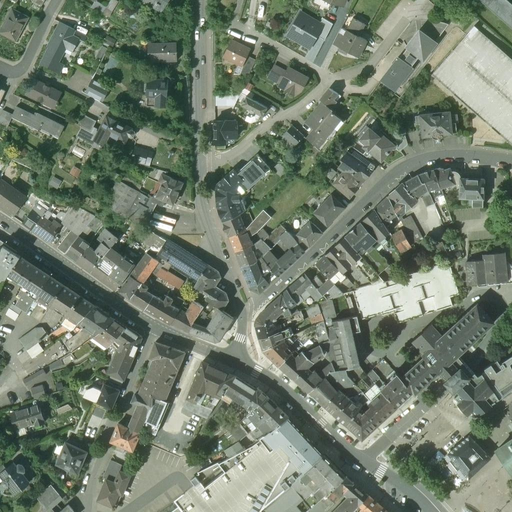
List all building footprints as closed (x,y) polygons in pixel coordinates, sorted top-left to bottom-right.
[(106,7),(95,0),(91,7),(102,13),(106,7)] [(119,1),(116,0),(110,0),(106,7),(112,11),(119,1)] [(511,4),(507,0),(479,0),(511,28),(511,4)] [(12,9),(0,32),(16,40),(28,18),(12,9)] [(319,24),(298,13),(285,37),(308,50),(318,32),(321,26),(319,24)] [(333,24),(323,18),(319,24),(321,26),(318,32),(326,37),(333,24)] [(364,24),(353,18),(347,30),(358,36),(364,24)] [(88,36),(62,23),(59,28),(80,39),(85,42),(88,36)] [(511,58),(475,26),(433,75),(511,144),(511,58)] [(59,28),(41,64),(59,73),(64,64),(58,61),(65,48),(73,52),(80,39),(59,28)] [(347,30),(346,30),(343,36),(338,46),(337,47),(339,48),(337,50),(346,55),(347,52),(358,57),(366,40),(358,36),(347,30)] [(338,33),(333,44),(338,46),(343,36),(338,33)] [(424,34),(416,35),(415,35),(406,47),(407,48),(419,57),(423,60),(437,43),(425,33),(424,34)] [(250,49),(231,41),(224,57),(238,63),(240,64),(243,56),(246,58),(247,56),(250,49)] [(176,44),(155,44),(155,60),(155,61),(177,61),(176,44)] [(105,45),(99,54),(104,57),(110,47),(105,45)] [(419,57),(407,48),(399,58),(411,67),(419,57)] [(240,64),(238,63),(233,75),(246,81),(248,75),(241,72),(243,66),(248,56),(247,56),(246,58),(243,56),(240,64)] [(255,60),(248,56),(243,66),(241,72),(248,75),(255,60)] [(398,57),(381,79),(395,90),(412,68),(411,67),(399,58),(398,57)] [(287,72),(275,66),(269,77),(281,83),(287,72)] [(306,78),(289,68),(281,83),(280,85),(296,94),(301,90),(307,80),(306,78)] [(61,93),(34,79),(27,93),(54,107),(61,93)] [(168,80),(147,79),(147,83),(145,83),(144,91),(147,91),(146,96),(147,96),(147,106),(166,107),(166,97),(167,97),(168,80)] [(109,88),(92,80),(86,91),(104,100),(109,88)] [(254,94),(243,88),(240,93),(246,96),(252,99),(254,94)] [(329,88),(320,99),(322,101),(327,105),(328,106),(334,98),(338,93),(329,88)] [(236,104),(236,95),(218,96),(218,105),(236,104)] [(252,99),(246,96),(241,105),(263,116),(267,107),(258,103),(258,102),(256,101),(255,101),(252,99)] [(334,98),(328,106),(331,108),(337,101),(334,98)] [(337,101),(331,108),(333,109),(332,111),(335,113),(343,103),(339,99),(337,101)] [(327,105),(322,101),(313,112),(333,128),(341,118),(335,113),(332,111),(333,109),(331,108),(328,106),(327,105)] [(60,124),(38,113),(36,116),(17,106),(13,114),(12,116),(12,117),(38,129),(38,130),(39,131),(42,126),(56,132),(60,124)] [(13,114),(3,109),(0,115),(0,120),(8,125),(12,117),(12,116),(13,114)] [(333,128),(313,112),(305,121),(315,128),(326,137),(333,128)] [(449,112),(420,115),(420,116),(421,124),(422,137),(432,136),(434,137),(436,138),(439,138),(441,137),(442,135),(452,133),(451,123),(449,112)] [(97,121),(83,114),(78,125),(81,127),(91,131),(93,128),(97,121)] [(132,129),(106,116),(99,131),(94,141),(103,145),(107,137),(109,138),(109,140),(110,141),(111,142),(112,142),(114,142),(115,142),(116,141),(117,139),(125,142),(127,138),(131,130),(132,129)] [(235,122),(215,122),(215,144),(225,143),(225,137),(238,136),(238,130),(235,130),(235,122)] [(292,125),(282,135),(284,136),(294,145),(299,141),(304,136),(302,134),(295,128),(292,125)] [(93,128),(91,131),(81,127),(76,136),(93,144),(94,141),(99,131),(93,128)] [(366,127),(357,137),(360,139),(369,129),(366,127)] [(315,128),(307,138),(309,141),(313,144),(318,147),(326,137),(315,128)] [(386,135),(380,130),(378,132),(377,131),(375,133),(369,128),(360,139),(359,139),(361,141),(361,140),(366,144),(363,147),(367,150),(368,151),(368,150),(371,153),(381,161),(387,154),(387,155),(389,153),(388,152),(391,150),(392,150),(394,150),(396,149),(397,148),(397,146),(397,145),(396,143),(395,142),(394,141),(393,141),(392,142),(390,142),(384,137),(386,135)] [(397,148),(396,149),(399,153),(407,145),(402,133),(394,141),(395,142),(396,143),(397,145),(397,146),(397,148)] [(294,145),(284,136),(279,141),(290,151),(294,145)] [(304,136),(299,141),(305,145),(309,141),(307,138),(304,136)] [(148,151),(134,147),(130,160),(150,166),(153,154),(147,153),(148,151)] [(374,170),(347,152),(340,159),(343,162),(338,167),(343,172),(341,175),(337,172),(329,181),(350,198),(374,170)] [(258,153),(240,169),(240,170),(238,172),(249,185),(252,182),(253,183),(270,167),(258,153)] [(5,168),(2,174),(1,174),(0,176),(0,180),(11,187),(12,185),(12,186),(21,171),(8,162),(5,168)] [(165,170),(152,167),(147,177),(160,183),(161,181),(163,182),(164,181),(180,189),(182,183),(163,174),(165,170)] [(234,168),(216,185),(216,205),(223,221),(236,216),(239,214),(244,211),(240,200),(240,195),(250,186),(249,185),(238,172),(234,168)] [(439,168),(434,170),(440,189),(447,186),(455,184),(453,178),(450,168),(443,170),(443,169),(439,168)] [(121,176),(111,170),(108,175),(118,181),(121,176)] [(434,170),(417,175),(422,183),(425,182),(428,190),(434,188),(435,191),(440,189),(434,170)] [(417,175),(407,181),(402,184),(415,199),(419,195),(421,194),(423,192),(428,190),(425,182),(422,183),(417,175)] [(141,187),(121,176),(118,181),(105,205),(121,215),(143,227),(143,228),(157,203),(157,202),(147,197),(148,195),(139,190),(141,187)] [(484,179),(460,178),(460,186),(459,198),(469,198),(472,198),(483,199),(484,179)] [(11,187),(0,180),(0,206),(14,216),(27,198),(11,187)] [(180,189),(164,181),(163,182),(158,194),(157,197),(165,201),(173,204),(180,189)] [(402,184),(387,197),(396,214),(398,217),(417,201),(415,199),(402,184)] [(428,190),(423,192),(421,194),(423,196),(424,197),(423,198),(427,207),(433,204),(428,190)] [(165,201),(157,197),(158,194),(155,192),(153,197),(148,194),(148,195),(147,197),(157,202),(157,203),(163,206),(165,201)] [(331,195),(314,213),(327,225),(344,208),(331,195)] [(27,198),(14,216),(23,223),(30,212),(31,212),(37,203),(33,200),(29,197),(28,196),(27,198)] [(396,214),(387,197),(375,208),(375,209),(374,209),(384,225),(396,214)] [(483,199),(472,198),(472,206),(482,206),(483,199)] [(95,216),(72,203),(66,215),(61,223),(61,224),(71,231),(73,232),(78,226),(83,230),(87,226),(94,217),(95,216)] [(45,212),(42,217),(47,220),(56,207),(51,204),(45,212)] [(375,211),(370,216),(368,214),(360,222),(379,242),(380,242),(387,236),(385,234),(388,231),(384,225),(374,209),(375,209),(375,208),(373,210),(375,211)] [(261,212),(246,228),(245,229),(249,237),(258,231),(271,217),(263,210),(261,212)] [(31,212),(30,212),(23,223),(33,230),(42,217),(38,213),(36,216),(31,212)] [(66,215),(59,212),(58,214),(60,215),(57,220),(61,223),(66,215)] [(236,216),(223,221),(224,225),(223,228),(224,230),(227,231),(229,237),(245,229),(239,214),(236,216)] [(410,216),(400,222),(413,244),(422,239),(410,216)] [(47,220),(42,217),(33,230),(49,242),(60,226),(53,221),(52,223),(47,220)] [(94,217),(87,226),(94,232),(102,222),(94,217)] [(300,232),(297,234),(308,245),(309,246),(322,233),(310,221),(302,229),(300,232)] [(360,222),(355,227),(355,226),(349,231),(350,232),(345,236),(360,254),(366,248),(369,252),(370,251),(372,249),(373,248),(374,247),(370,244),(375,239),(379,243),(379,242),(360,222)] [(280,224),(272,231),(280,240),(281,239),(288,232),(280,224)] [(71,231),(58,248),(65,253),(70,246),(78,237),(83,230),(78,226),(73,232),(71,231)] [(166,240),(156,234),(156,235),(143,228),(143,227),(136,236),(151,247),(147,253),(155,259),(158,254),(166,240)] [(90,250),(87,248),(77,262),(91,272),(96,264),(100,256),(102,257),(110,248),(113,244),(114,244),(118,238),(112,234),(105,228),(97,239),(98,239),(96,241),(100,244),(94,251),(92,250),(90,250)] [(245,229),(229,237),(235,251),(251,245),(252,245),(251,242),(249,237),(245,229)] [(269,235),(263,229),(259,234),(263,240),(269,235)] [(269,235),(263,240),(270,248),(271,249),(280,240),(272,231),(269,235)] [(401,231),(391,237),(400,252),(411,246),(401,231)] [(291,249),(280,259),(287,267),(305,251),(303,249),(294,238),(288,232),(281,239),(291,249)] [(308,245),(297,234),(294,238),(303,249),(308,245)] [(118,238),(114,244),(113,244),(110,248),(116,252),(126,239),(121,235),(118,238)] [(345,236),(325,255),(342,273),(354,262),(360,269),(359,270),(371,285),(383,281),(378,275),(360,254),(345,236)] [(78,237),(70,246),(65,253),(77,262),(87,248),(88,246),(89,245),(78,237)] [(207,265),(167,239),(166,240),(158,254),(167,260),(166,261),(167,262),(168,261),(198,280),(207,265)] [(263,240),(261,239),(257,242),(255,243),(259,248),(265,254),(268,251),(270,248),(263,240)] [(375,239),(370,244),(374,247),(373,248),(377,252),(384,246),(380,242),(379,242),(379,243),(375,239)] [(139,246),(133,241),(128,247),(135,252),(139,246)] [(251,245),(235,251),(241,266),(253,263),(255,262),(257,260),(253,250),(251,245)] [(3,246),(0,250),(0,276),(5,279),(8,274),(20,257),(15,254),(3,246)] [(135,252),(128,247),(121,256),(135,265),(141,257),(135,252)] [(102,257),(100,256),(96,264),(91,272),(104,281),(114,268),(112,267),(121,256),(116,252),(110,248),(102,257)] [(366,248),(360,254),(378,275),(385,269),(375,258),(376,257),(372,253),(370,251),(369,252),(366,248)] [(275,258),(268,251),(265,254),(263,256),(262,257),(266,262),(269,266),(270,268),(277,276),(287,267),(280,259),(277,262),(274,259),(275,258)] [(147,253),(130,276),(141,283),(142,283),(144,280),(158,262),(155,259),(147,253)] [(504,253),(484,255),(484,260),(485,260),(486,272),(485,272),(486,283),(506,281),(505,268),(504,253)] [(342,273),(325,255),(315,264),(334,284),(337,287),(347,278),(342,273)] [(121,256),(112,267),(114,268),(104,281),(116,290),(119,287),(119,286),(135,265),(121,256)] [(20,257),(8,274),(25,285),(17,296),(20,298),(31,305),(35,299),(50,277),(20,257)] [(484,260),(466,262),(467,285),(486,283),(485,272),(486,272),(485,260),(484,260)] [(261,274),(256,267),(255,262),(253,263),(241,266),(250,288),(260,292),(269,283),(261,274)] [(266,262),(256,267),(261,274),(269,266),(266,262)] [(448,262),(384,282),(383,281),(371,285),(352,291),(361,320),(381,314),(382,316),(393,312),(397,324),(452,306),(449,298),(458,295),(448,262)] [(167,267),(163,265),(156,275),(179,289),(184,281),(165,270),(167,267)] [(226,294),(214,286),(220,277),(218,272),(208,265),(207,265),(198,280),(194,286),(208,295),(206,299),(208,300),(219,308),(222,310),(228,301),(226,294)] [(269,266),(261,274),(269,283),(277,276),(270,268),(269,266)] [(304,274),(291,285),(293,287),(288,291),(293,299),(299,294),(305,288),(311,283),(310,281),(304,274)] [(141,283),(130,276),(118,291),(130,299),(141,283)] [(323,284),(316,276),(310,281),(311,283),(317,289),(323,284)] [(50,277),(35,299),(48,308),(49,306),(63,285),(50,277)] [(323,284),(317,289),(321,294),(322,295),(328,290),(334,284),(329,278),(323,284)] [(172,299),(166,296),(164,295),(162,300),(148,292),(151,288),(148,285),(147,287),(144,285),(146,282),(144,280),(142,283),(141,283),(130,299),(144,309),(170,324),(179,309),(170,304),(172,299)] [(311,283),(305,288),(315,299),(321,294),(317,289),(311,283)] [(334,284),(328,290),(334,297),(344,294),(337,287),(334,284)] [(80,296),(63,285),(49,306),(66,317),(80,296)] [(288,291),(287,290),(281,295),(289,309),(296,303),(293,299),(288,291)] [(299,294),(293,299),(296,303),(297,304),(303,299),(299,294)] [(281,295),(269,306),(278,315),(283,311),(286,316),(292,314),(289,309),(281,295)] [(94,306),(80,296),(66,317),(77,325),(78,323),(94,306)] [(31,305),(20,298),(15,306),(21,311),(25,313),(31,305)] [(219,308),(208,300),(205,304),(203,307),(195,319),(195,320),(193,323),(201,325),(205,317),(211,321),(219,308)] [(325,300),(318,303),(321,313),(323,312),(328,310),(325,300)] [(189,309),(186,313),(195,319),(203,307),(200,305),(194,301),(189,309)] [(318,303),(306,309),(309,318),(321,313),(318,303)] [(15,306),(11,304),(6,311),(5,315),(14,321),(21,311),(15,306)] [(481,374),(477,377),(474,373),(468,367),(458,356),(494,323),(476,304),(442,336),(431,325),(412,342),(423,353),(422,354),(424,357),(404,375),(400,379),(413,393),(415,395),(419,391),(439,373),(446,380),(444,382),(447,386),(453,392),(455,390),(459,394),(454,398),(458,402),(457,403),(468,415),(469,414),(473,418),(477,414),(478,415),(491,406),(491,405),(499,399),(481,374)] [(195,319),(186,313),(189,309),(181,305),(179,309),(170,324),(189,332),(193,323),(195,320),(195,319)] [(113,319),(94,306),(78,323),(96,335),(104,329),(113,319)] [(269,306),(258,316),(256,321),(255,326),(255,327),(273,321),(276,320),(275,317),(278,315),(269,306)] [(211,321),(207,327),(201,325),(193,323),(189,332),(193,334),(216,342),(216,340),(219,334),(222,336),(233,318),(222,310),(219,308),(211,321)] [(286,316),(282,318),(285,329),(289,328),(304,320),(301,310),(292,314),(286,316)] [(321,313),(309,318),(312,326),(314,325),(323,320),(323,319),(321,313)] [(360,366),(352,333),(361,331),(357,317),(332,322),(333,327),(339,326),(349,369),(358,366),(360,366)] [(276,320),(273,321),(276,332),(285,329),(282,318),(276,320)] [(126,328),(113,319),(104,329),(96,335),(93,337),(101,342),(107,347),(111,342),(126,328)] [(329,341),(323,320),(314,325),(315,332),(319,344),(325,342),(329,341)] [(273,321),(255,327),(259,339),(276,332),(273,321)] [(78,323),(77,325),(74,330),(78,333),(64,344),(71,352),(75,350),(93,337),(96,335),(78,323)] [(312,326),(303,330),(307,336),(315,332),(314,325),(312,326)] [(349,369),(339,326),(333,327),(336,338),(329,341),(325,342),(331,364),(332,364),(336,372),(345,371),(345,370),(348,369),(349,369)] [(35,329),(19,340),(26,351),(38,343),(48,336),(42,328),(35,329)] [(118,349),(108,374),(120,380),(128,362),(130,364),(140,341),(137,338),(138,336),(126,328),(111,342),(115,346),(118,349)] [(276,332),(259,339),(262,350),(282,340),(291,336),(289,328),(285,329),(276,332)] [(291,336),(282,340),(293,352),(308,337),(307,336),(303,330),(291,336)] [(75,350),(71,352),(76,360),(101,342),(93,337),(75,350)] [(293,352),(282,340),(262,350),(279,367),(283,371),(294,358),(290,355),(293,352)] [(107,347),(105,348),(109,353),(115,346),(111,342),(107,347)] [(38,343),(26,351),(32,359),(43,351),(38,343)] [(175,350),(155,343),(149,359),(154,360),(165,364),(168,366),(175,350)] [(301,352),(295,359),(294,358),(283,371),(299,385),(311,373),(306,369),(313,362),(324,355),(319,344),(302,352),(301,352)] [(175,350),(168,366),(165,364),(151,396),(152,396),(164,401),(177,372),(182,359),(184,353),(175,350)] [(511,365),(511,366),(510,364),(511,362),(511,356),(502,362),(502,363),(500,365),(497,361),(484,369),(485,371),(481,374),(499,399),(511,388),(511,365)] [(165,364),(154,360),(139,396),(135,394),(132,402),(138,405),(130,426),(129,429),(140,434),(142,430),(151,407),(152,396),(151,396),(165,364)] [(233,376),(202,362),(183,408),(193,412),(205,417),(207,418),(223,392),(230,381),(233,376)] [(349,369),(348,369),(352,376),(361,372),(358,366),(349,369)] [(369,387),(362,379),(364,377),(361,372),(352,376),(348,369),(345,370),(345,371),(347,376),(356,386),(362,393),(363,393),(369,387)] [(42,370),(22,381),(26,387),(45,375),(42,370)] [(379,378),(372,370),(366,375),(374,383),(379,378)] [(311,373),(299,385),(308,392),(322,380),(313,371),(311,373)] [(336,372),(331,372),(329,373),(328,374),(325,378),(337,392),(338,390),(340,389),(356,386),(347,376),(345,371),(336,372)] [(394,372),(386,380),(389,383),(397,375),(394,372)] [(120,380),(108,374),(105,380),(118,385),(120,380)] [(400,379),(397,375),(389,383),(380,390),(382,392),(396,408),(413,393),(400,379)] [(234,377),(230,381),(223,392),(232,398),(251,411),(254,412),(269,399),(270,399),(257,388),(256,390),(234,377)] [(337,392),(325,378),(323,380),(322,380),(308,392),(323,406),(337,392)] [(107,386),(104,385),(101,391),(96,403),(111,409),(119,391),(110,388),(111,385),(108,384),(107,386)] [(369,387),(363,393),(369,400),(366,402),(368,404),(382,392),(380,390),(375,385),(371,389),(369,387)] [(42,386),(30,390),(34,400),(45,397),(42,386)] [(356,386),(340,389),(338,390),(345,396),(355,394),(355,396),(359,394),(362,393),(356,386)] [(101,391),(93,388),(86,391),(83,397),(96,403),(101,391)] [(337,392),(323,406),(334,415),(349,399),(345,396),(338,390),(337,392)] [(223,392),(207,418),(215,423),(216,424),(219,419),(232,398),(223,392)] [(382,392),(368,404),(371,408),(365,412),(377,425),(396,408),(382,392)] [(361,397),(357,401),(352,398),(349,399),(359,409),(361,407),(366,402),(369,400),(363,393),(362,393),(359,394),(361,397)] [(164,401),(152,396),(151,407),(142,430),(151,434),(156,421),(157,422),(159,416),(158,416),(162,406),(163,407),(165,402),(164,401)] [(269,399),(254,412),(251,411),(247,415),(254,424),(256,426),(257,425),(260,423),(279,408),(270,399),(269,399)] [(349,399),(334,415),(345,425),(357,411),(359,409),(349,399)] [(31,408),(10,414),(15,430),(35,423),(36,426),(44,424),(38,406),(31,408)] [(193,412),(183,408),(181,413),(191,418),(193,412)] [(260,423),(257,425),(265,434),(272,429),(272,430),(288,417),(279,408),(260,423)] [(377,425),(365,412),(363,415),(361,415),(357,411),(345,425),(357,435),(362,440),(377,425)] [(254,424),(247,415),(242,420),(249,428),(254,424)] [(207,418),(205,417),(201,424),(211,430),(215,423),(207,418)] [(288,417),(272,430),(272,429),(265,434),(259,439),(256,441),(252,444),(244,449),(241,450),(233,455),(239,462),(235,466),(248,481),(264,501),(267,505),(299,478),(300,477),(307,471),(306,470),(316,461),(323,455),(312,443),(312,442),(302,432),(288,418),(288,417)] [(233,428),(219,419),(216,424),(228,431),(233,428)] [(242,420),(239,423),(247,434),(249,433),(256,426),(254,424),(249,428),(242,420)] [(247,434),(239,423),(233,428),(228,431),(238,442),(247,434)] [(511,423),(511,424),(511,426),(511,440),(503,446),(503,445),(499,448),(498,448),(496,450),(511,473),(511,423)] [(129,429),(118,424),(110,442),(118,445),(125,448),(133,451),(139,435),(140,434),(129,429)] [(256,426),(249,433),(256,441),(259,439),(265,434),(257,425),(256,426)] [(151,434),(142,430),(140,434),(139,435),(145,438),(149,439),(151,434)] [(247,434),(238,442),(244,449),(252,444),(256,441),(249,433),(247,434)] [(491,455),(472,434),(471,434),(468,436),(490,459),(491,457),(492,456),(491,455)] [(490,459),(468,436),(447,454),(452,461),(459,469),(466,478),(467,479),(468,479),(477,470),(478,470),(477,470),(489,459),(490,459)] [(238,442),(224,451),(229,457),(233,455),(241,450),(244,449),(238,442)] [(66,443),(57,464),(77,474),(86,452),(66,443)] [(125,448),(118,445),(115,450),(123,453),(125,448)] [(223,475),(235,466),(239,462),(233,455),(229,457),(214,464),(223,475)] [(323,455),(316,461),(306,470),(307,471),(300,477),(306,483),(313,477),(318,484),(337,468),(323,455)] [(121,465),(110,461),(103,478),(106,480),(114,483),(119,471),(121,465)] [(459,469),(452,461),(449,463),(456,471),(459,469)] [(6,469),(1,473),(2,474),(10,485),(15,492),(15,493),(29,482),(28,482),(21,474),(24,472),(24,468),(22,466),(18,465),(16,467),(13,464),(14,464),(13,463),(6,469)] [(204,468),(205,476),(212,485),(224,501),(233,511),(259,511),(263,509),(267,505),(264,501),(248,481),(235,466),(223,475),(214,464),(204,468)] [(337,468),(318,484),(320,486),(314,492),(320,500),(326,494),(327,494),(345,476),(337,468)] [(114,483),(106,480),(98,500),(112,506),(126,474),(119,471),(114,483)] [(178,507),(182,511),(233,511),(224,501),(212,485),(205,476),(194,485),(189,488),(173,500),(178,507)] [(345,476),(327,494),(335,502),(343,493),(353,483),(345,476)] [(267,505),(263,509),(265,511),(306,511),(307,511),(320,500),(314,492),(320,486),(318,484),(313,477),(306,483),(300,477),(299,478),(267,505)] [(353,483),(343,493),(347,497),(331,511),(351,511),(358,506),(368,496),(357,486),(357,487),(353,483)] [(53,484),(39,496),(49,508),(51,509),(56,505),(65,496),(53,484)] [(320,500),(307,511),(308,511),(324,511),(325,511),(335,502),(327,494),(326,494),(320,500)] [(368,496),(358,506),(361,509),(360,511),(374,511),(380,507),(368,496)]
